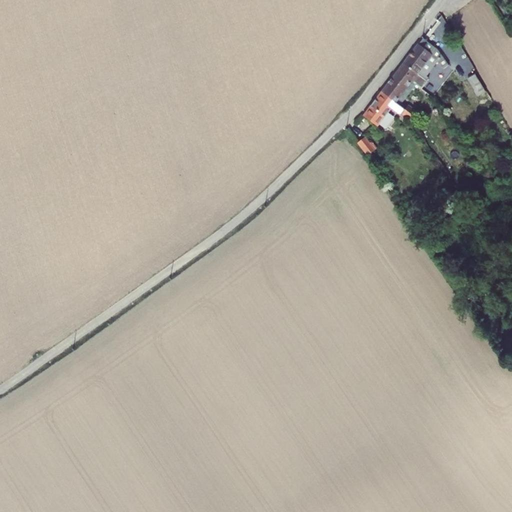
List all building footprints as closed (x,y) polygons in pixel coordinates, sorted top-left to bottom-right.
[(406,64),(420,76),(435,56),(438,59),(441,59),(444,64),(447,62),(439,49),(424,39),(406,64)] [(384,92),(400,103),(420,76),(406,64),(384,92)] [(492,92),(482,74),(473,78),(484,97),(492,92)] [(440,91),(431,84),(425,92),(435,99),(440,91)] [(400,103),(384,92),(368,114),(383,125),(394,110),(399,116),(400,117),(404,119),(408,119),(416,125),(419,121),(409,113),(400,103)] [(412,109),(409,113),(419,121),(422,117),(412,109)] [(356,138),(364,151),(371,146),(363,134),(356,138)]
